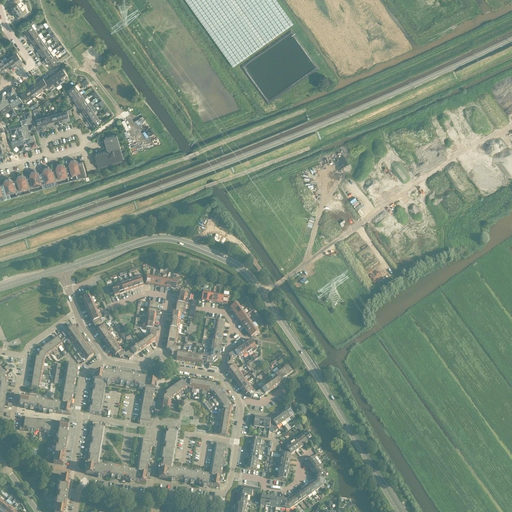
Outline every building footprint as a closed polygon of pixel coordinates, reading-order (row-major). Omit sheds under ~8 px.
[(10,13),(10,14),(20,7),(17,3),(20,2),(18,0),(16,0),(13,3),(8,6),(10,8),(12,11),(10,13)] [(276,0),(185,0),(207,30),(233,66),(293,23),(276,0)] [(23,11),(20,7),(10,14),(11,15),(13,14),(16,17),(16,16),(18,19),(27,12),(25,9),(23,11)] [(24,30),(27,34),(35,29),(32,25),(30,26),(24,30)] [(27,34),(31,39),(38,34),(35,29),(27,34)] [(31,39),(34,43),(41,38),(38,34),(31,39)] [(34,43),(37,48),(44,42),(41,38),(34,43)] [(37,54),(39,53),(40,52),(47,47),(44,42),(37,48),(39,50),(36,52),(37,54)] [(51,51),(47,47),(40,52),(43,56),(51,51)] [(54,56),(51,51),(43,56),(46,61),(54,56)] [(16,52),(12,55),(17,63),(22,59),(16,52)] [(55,54),(54,56),(46,61),(50,65),(59,59),(55,54)] [(17,67),(19,66),(18,64),(17,63),(12,55),(7,59),(13,66),(15,64),(17,67)] [(8,69),(13,66),(7,59),(3,62),(6,66),(8,69)] [(63,68),(58,71),(63,79),(68,75),(63,68)] [(58,71),(54,74),(59,82),(63,79),(58,71)] [(54,74),(49,78),(54,85),(56,87),(60,84),(59,82),(54,74)] [(43,78),(38,81),(44,88),(48,85),(45,81),(43,78)] [(49,78),(45,81),(48,85),(50,88),(54,85),(49,78)] [(38,81),(34,84),(39,91),(44,88),(38,81)] [(34,84),(30,87),(35,95),(39,91),(34,84)] [(67,95),(68,97),(78,90),(75,85),(68,90),(69,93),(68,94),(67,95)] [(10,95),(6,98),(9,103),(19,96),(12,87),(7,90),(10,95)] [(30,98),(35,95),(30,87),(25,90),(30,98)] [(26,101),(30,98),(25,90),(23,92),(22,91),(21,91),(20,89),(18,91),(26,101)] [(72,97),(74,99),(81,94),(78,90),(68,97),(69,99),(71,97),(72,97)] [(0,102),(0,109),(9,103),(6,98),(2,94),(0,95),(0,100),(1,102),(0,102)] [(81,94),(74,99),(77,104),(84,98),(81,94)] [(19,96),(9,103),(13,108),(17,105),(21,110),(26,106),(19,96)] [(77,104),(76,105),(74,106),(75,108),(77,106),(79,106),(80,108),(88,103),(84,98),(77,104)] [(82,113),(83,112),(93,106),(90,101),(88,103),(80,108),(82,110),(81,112),(79,113),(80,115),(82,113)] [(16,113),(13,108),(9,103),(0,109),(0,111),(3,115),(8,112),(11,116),(12,116),(16,113)] [(96,110),(93,106),(83,112),(87,117),(94,112),(96,110)] [(67,110),(61,112),(65,124),(67,123),(66,120),(69,119),(68,115),(71,114),(70,109),(69,109),(68,109),(67,110)] [(20,120),(21,126),(33,122),(30,111),(24,113),(25,118),(20,120)] [(61,112),(56,113),(59,122),(62,121),(63,124),(65,124),(61,112)] [(90,121),(97,116),(94,112),(87,117),(90,121)] [(100,121),(97,116),(90,121),(93,126),(100,121)] [(35,128),(33,122),(21,126),(25,137),(31,135),(29,130),(35,128)] [(25,137),(21,126),(10,129),(12,135),(17,133),(19,139),(22,138),(25,137)] [(31,135),(25,137),(22,138),(24,143),(29,142),(31,148),(37,146),(33,134),(31,135)] [(96,162),(98,167),(122,160),(121,158),(123,158),(116,134),(111,135),(111,134),(108,135),(108,136),(103,138),(106,149),(106,151),(94,154),(95,159),(94,160),(95,162),(96,162)] [(24,143),(22,138),(19,139),(11,141),(12,147),(18,145),(19,151),(25,149),(24,143)] [(65,166),(68,180),(69,180),(69,179),(73,178),(73,179),(82,176),(86,175),(82,161),(78,163),(77,161),(74,159),(70,160),(68,164),(69,165),(65,166)] [(65,166),(64,165),(61,163),(57,164),(55,167),(56,169),(52,170),(51,170),(55,184),(56,183),(60,182),(68,180),(65,166)] [(51,170),(52,170),(51,168),(48,167),(44,168),(42,171),(43,173),(39,174),(38,174),(42,187),(46,186),(47,186),(55,184),(51,170)] [(38,174),(39,174),(38,172),(35,170),(31,171),(29,175),(30,177),(26,178),(25,178),(29,191),(33,190),(42,187),(38,174)] [(12,182),(16,195),(20,193),(20,194),(29,191),(25,178),(26,178),(25,176),(22,174),(18,175),(16,179),(17,180),(12,182)] [(3,184),(0,185),(0,188),(3,199),(3,198),(7,197),(16,195),(12,182),(12,180),(9,178),(5,179),(3,182),(3,184)] [(173,277),(172,280),(171,289),(176,290),(180,287),(178,286),(180,278),(173,277)] [(140,278),(135,280),(138,288),(143,287),(140,278)] [(115,284),(119,295),(124,293),(121,285),(120,282),(115,284)] [(114,297),(119,295),(115,284),(110,286),(114,297)] [(178,293),(178,298),(187,300),(190,300),(191,294),(187,293),(187,294),(183,294),(183,292),(182,290),(178,293)] [(82,299),(84,304),(93,300),(90,295),(82,299)] [(95,305),(93,300),(84,304),(86,309),(95,305)] [(149,301),(148,308),(157,310),(158,304),(159,305),(160,303),(149,301)] [(230,308),(233,312),(240,307),(237,303),(230,308)] [(86,309),(88,313),(97,309),(95,305),(86,309)] [(243,311),(240,307),(233,312),(236,317),(243,311)] [(88,313),(90,318),(99,314),(97,309),(88,313)] [(246,315),(243,311),(236,317),(239,321),(246,315)] [(101,319),(99,314),(90,318),(92,323),(101,319)] [(239,321),(242,325),(249,320),(246,315),(239,321)] [(97,326),(100,325),(103,324),(101,319),(92,323),(94,327),(97,326)] [(252,324),(249,320),(242,325),(245,329),(252,324)] [(97,331),(100,335),(107,330),(109,329),(105,323),(103,324),(100,325),(102,327),(99,330),(97,331)] [(248,333),(255,328),(252,324),(245,329),(248,333)] [(68,336),(75,331),(72,326),(62,334),(63,336),(66,333),(68,336)] [(258,332),(255,328),(248,333),(251,338),(255,338),(255,336),(254,335),(258,332)] [(107,330),(100,335),(103,340),(110,334),(107,330)] [(67,341),(68,342),(78,335),(75,331),(68,336),(70,338),(67,341)] [(113,332),(110,334),(103,340),(106,344),(113,338),(116,336),(113,332)] [(156,338),(156,337),(151,336),(150,334),(145,337),(151,345),(155,341),(154,339),(156,338)] [(72,342),(74,344),(81,339),(78,335),(68,342),(69,344),(72,342)] [(147,348),(151,345),(145,337),(141,340),(147,348)] [(58,338),(53,341),(58,348),(61,346),(63,350),(65,348),(58,338)] [(116,342),(113,338),(106,344),(109,348),(116,342)] [(73,349),(74,351),(84,343),(81,339),(74,344),(76,347),(73,349)] [(141,340),(137,343),(142,351),(147,348),(141,340)] [(250,340),(246,343),(253,352),(253,353),(257,350),(253,344),(254,342),(255,341),(250,340)] [(53,341),(49,344),(56,354),(58,353),(56,350),(58,348),(53,341)] [(109,348),(112,352),(119,347),(116,342),(109,348)] [(78,350),(80,352),(87,347),(84,343),(74,351),(75,352),(78,350)] [(137,343),(133,346),(138,353),(142,351),(137,343)] [(173,350),(174,344),(167,343),(166,350),(167,350),(167,351),(170,355),(171,356),(171,357),(176,358),(177,358),(178,351),(173,350)] [(248,355),(253,352),(246,343),(242,346),(247,354),(248,355)] [(49,344),(45,347),(50,354),(53,352),(55,356),(56,354),(49,344)] [(134,356),(138,353),(133,346),(129,349),(130,351),(134,356)] [(242,346),(238,349),(243,357),(247,354),(242,346)] [(40,350),(41,351),(46,357),(50,354),(45,347),(40,350)] [(79,357),(80,359),(90,351),(87,347),(80,352),(82,355),(79,357)] [(115,356),(117,355),(122,351),(119,347),(112,352),(115,356)] [(238,349),(234,352),(237,357),(237,358),(239,360),(243,357),(238,349)] [(93,356),(90,351),(80,359),(81,360),(84,358),(86,361),(93,356)] [(129,360),(134,356),(130,351),(125,355),(124,353),(122,351),(117,355),(119,357),(120,359),(121,358),(122,359),(127,360),(128,359),(129,360)] [(210,357),(208,356),(207,363),(212,364),(212,362),(213,363),(218,359),(218,358),(219,358),(220,352),(214,351),(213,355),(213,357),(211,357),(210,357)] [(232,361),(237,358),(237,357),(234,352),(228,356),(229,357),(228,357),(227,363),(228,364),(227,365),(230,369),(235,365),(232,361)] [(61,406),(59,405),(58,405),(57,414),(70,416),(78,367),(75,367),(70,366),(71,363),(69,362),(61,406)] [(238,369),(235,365),(230,369),(228,370),(231,375),(238,369)] [(283,368),(288,375),(292,372),(287,365),(283,368)] [(283,368),(278,371),(284,378),(288,375),(283,368)] [(241,373),(238,369),(231,375),(234,379),(241,373)] [(280,381),(284,378),(278,371),(274,374),(276,376),(280,381)] [(116,384),(116,383),(115,383),(117,374),(106,372),(105,374),(96,372),(89,413),(99,414),(104,382),(116,384)] [(117,373),(117,374),(115,383),(116,383),(134,386),(136,377),(136,376),(117,373)] [(244,377),(241,373),(234,379),(237,383),(244,377)] [(276,376),(272,379),(277,387),(282,384),(280,381),(276,376)] [(134,386),(134,387),(145,389),(139,424),(151,426),(152,423),(150,422),(156,382),(147,380),(147,379),(136,377),(134,386)] [(237,383),(240,387),(247,382),(244,377),(237,383)] [(277,387),(272,379),(268,382),(273,390),(277,387)] [(183,382),(183,381),(182,380),(178,384),(183,391),(187,388),(183,382)] [(247,382),(240,387),(242,391),(250,386),(247,382)] [(268,382),(264,385),(269,393),(273,390),(268,382)] [(178,384),(174,387),(181,397),(183,396),(181,393),(183,391),(178,384)] [(259,388),(261,390),(265,396),(269,393),(264,385),(259,388)] [(211,392),(214,396),(221,391),(218,386),(217,387),(211,392)] [(246,396),(248,394),(253,390),(250,386),(242,391),(246,396)] [(181,397),(174,387),(170,390),(175,397),(177,395),(180,398),(181,397)] [(165,393),(166,394),(171,400),(175,397),(170,390),(165,393)] [(260,400),(265,396),(261,390),(256,394),(253,390),(248,394),(251,398),(252,397),(253,398),(258,399),(259,399),(260,400)] [(212,401),(214,402),(224,395),(221,391),(214,396),(216,399),(212,401)] [(218,402),(220,404),(227,399),(224,395),(214,402),(215,404),(218,402)] [(19,406),(38,409),(40,401),(40,400),(21,396),(19,406)] [(230,403),(227,399),(220,404),(223,408),(229,404),(230,403)] [(38,411),(57,414),(58,405),(59,405),(59,404),(40,401),(38,409),(38,411)] [(289,408),(284,411),(290,418),(294,415),(294,414),(296,412),(293,408),(295,407),(294,405),(295,404),(293,401),(289,404),(291,407),(289,408)] [(286,421),(290,418),(284,411),(280,414),(286,421)] [(282,424),(286,421),(280,414),(276,417),(282,424)] [(277,427),(282,424),(276,417),(272,420),(277,427)] [(58,434),(56,444),(66,446),(68,435),(67,435),(68,425),(60,424),(60,422),(58,422),(57,423),(41,421),(41,422),(21,419),(19,431),(23,431),(23,429),(40,432),(40,431),(58,434)] [(93,425),(93,426),(85,474),(106,478),(107,476),(106,476),(108,468),(99,466),(99,468),(97,467),(104,424),(98,423),(97,426),(93,425)] [(180,482),(180,481),(181,472),(173,471),(172,472),(170,472),(177,428),(167,426),(159,479),(180,482)] [(307,432),(303,435),(308,443),(312,440),(307,432)] [(303,435),(298,438),(304,446),(308,443),(303,435)] [(298,438),(294,441),(300,449),(304,446),(298,438)] [(125,480),(125,479),(125,481),(146,484),(153,444),(151,443),(151,440),(143,439),(137,474),(135,474),(135,472),(127,471),(125,480)] [(296,452),(300,449),(294,441),(290,444),(296,452)] [(208,476),(200,475),(199,484),(198,484),(198,485),(219,488),(226,448),(220,447),(221,444),(216,443),(211,478),(208,478),(208,476)] [(66,446),(56,444),(53,464),(63,465),(66,446)] [(290,444),(286,447),(292,455),(296,452),(290,444)] [(285,445),(280,448),(291,455),(292,455),(286,447),(285,445)] [(309,468),(317,462),(315,459),(315,458),(315,457),(305,464),(306,466),(307,465),(309,468)] [(317,462),(309,468),(311,470),(310,471),(311,473),(321,466),(320,465),(317,462)] [(108,466),(108,468),(106,476),(107,476),(125,479),(125,480),(127,471),(127,470),(108,466)] [(315,476),(323,470),(321,467),(321,466),(311,473),(312,474),(313,473),(315,476)] [(315,478),(325,480),(325,479),(324,479),(325,473),(323,470),(315,476),(315,478)] [(180,481),(198,484),(199,484),(200,475),(200,474),(181,471),(181,472),(180,481)] [(61,477),(57,496),(67,498),(71,478),(61,477)] [(314,481),(320,489),(323,486),(324,481),(325,481),(325,480),(315,478),(314,481)] [(309,482),(316,492),(317,492),(317,491),(320,489),(314,481),(312,483),(311,481),(309,482)] [(306,487),(312,495),(315,492),(316,493),(316,492),(309,482),(308,483),(309,485),(306,487)] [(301,488),(308,498),(309,498),(308,497),(312,495),(306,487),(304,489),(302,487),(301,488)] [(298,493),(303,501),(307,498),(307,499),(308,498),(301,488),(299,489),(301,491),(298,493)] [(292,494),(300,504),(301,504),(300,503),(303,501),(298,493),(295,495),(294,493),(292,494)] [(289,499),(296,507),(295,507),(298,504),(299,505),(300,504),(292,494),(291,495),(292,497),(289,499)] [(64,511),(67,498),(57,496),(54,511),(64,511)] [(287,500),(286,510),(290,510),(294,507),(295,508),(296,507),(289,499),(287,500)] [(5,502),(4,504),(0,509),(0,510),(1,511),(4,511),(10,506),(5,502)]
